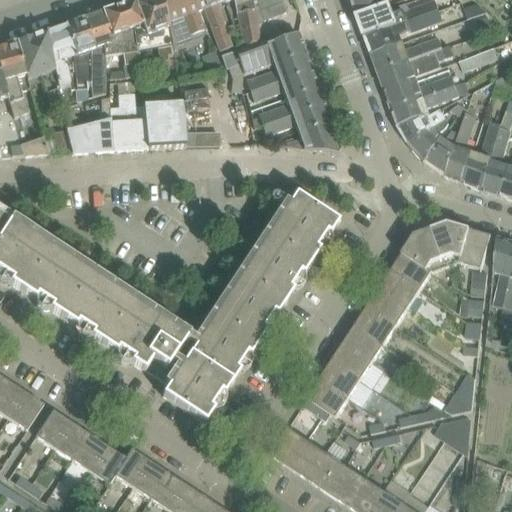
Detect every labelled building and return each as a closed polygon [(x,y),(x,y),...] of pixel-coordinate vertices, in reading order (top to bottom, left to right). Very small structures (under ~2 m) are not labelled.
[(144,25),(134,30),(136,52),(157,49),(160,67),(175,65),(172,49),(168,23),(167,23),(161,0),(141,0),(135,2),(144,25)] [(168,23),(172,49),(206,37),(204,31),(206,30),(199,12),(191,15),(186,0),(161,0),(167,23),(168,23)] [(186,0),(191,15),(199,12),(205,10),(206,10),(202,0),(186,0)] [(221,0),(202,0),(206,10),(205,10),(213,32),(225,28),(218,6),(223,4),(221,0)] [(221,0),(223,4),(233,0),(235,11),(243,50),(261,43),(257,25),(287,14),(281,0),(258,0),(253,2),(252,0),(221,0)] [(359,0),(352,3),(357,19),(388,8),(386,2),(391,0),(359,0)] [(135,2),(103,13),(111,37),(106,56),(106,58),(122,57),(125,75),(123,76),(123,73),(111,74),(109,81),(139,79),(138,67),(136,52),(134,30),(144,25),(135,2)] [(388,8),(357,19),(359,23),(365,40),(439,13),(435,2),(409,12),(406,5),(390,12),(388,8)] [(106,96),(106,56),(111,37),(103,13),(84,20),(83,21),(94,51),(90,52),(90,85),(92,100),(106,96)] [(439,13),(365,40),(371,56),(403,45),(400,39),(443,24),(439,13)] [(488,19),(476,23),(481,38),(493,33),(488,19)] [(67,26),(65,27),(76,58),(73,59),(76,92),(77,104),(88,102),(87,85),(90,85),(90,52),(94,51),(83,21),(77,23),(74,22),(68,24),(67,26)] [(59,29),(47,34),(62,111),(72,108),(69,97),(72,97),(71,93),(76,92),(73,59),(76,58),(65,27),(63,28),(60,27),(59,29)] [(225,28),(213,32),(220,53),(233,48),(225,28)] [(17,45),(16,45),(26,78),(29,89),(42,84),(52,113),(57,111),(58,115),(62,113),(62,111),(47,34),(47,33),(28,40),(27,40),(25,40),(23,40),(22,41),(21,42),(20,43),(17,45)] [(243,50),(222,58),(227,72),(229,71),(240,67),(243,76),(272,66),(304,54),(297,35),(266,46),(265,42),(261,43),(243,50)] [(371,56),(377,74),(442,52),(437,39),(405,51),(403,45),(371,56)] [(0,75),(13,123),(13,122),(15,128),(14,129),(20,149),(31,145),(24,119),(28,117),(22,94),(30,91),(29,89),(26,78),(16,45),(5,48),(4,46),(0,47),(0,75)] [(377,74),(384,91),(415,80),(440,71),(438,65),(445,62),(453,59),(449,49),(442,52),(377,74)] [(492,51),(459,63),(463,75),(497,63),(492,51)] [(311,71),(304,54),(272,66),(275,73),(246,83),(249,93),(311,71)] [(282,94),(284,99),(317,88),(311,71),(249,93),(253,104),(282,94)] [(0,161),(23,160),(20,149),(14,129),(15,128),(13,122),(13,123),(0,75),(0,161)] [(511,75),(496,84),(494,89),(511,94),(511,92),(511,75)] [(419,90),(415,80),(384,91),(391,112),(455,89),(452,79),(419,90)] [(118,110),(110,111),(112,154),(129,153),(126,85),(116,85),(118,110)] [(134,85),(126,85),(129,153),(146,152),(145,124),(143,109),(135,109),(134,85)] [(259,120),(252,122),(254,130),(262,127),(323,105),(317,88),(284,99),(287,107),(258,117),(259,120)] [(391,112),(398,130),(429,118),(427,111),(459,99),(455,89),(391,112)] [(455,105),(459,107),(464,110),(468,113),(469,110),(474,95),(455,105)] [(101,124),(87,127),(91,141),(93,141),(95,154),(95,155),(112,154),(110,111),(110,100),(100,102),(101,124)] [(295,128),(297,134),(329,122),(323,105),(262,127),(266,138),(295,128)] [(143,109),(145,124),(146,152),(186,150),(184,122),(181,106),(143,107),(143,109)] [(459,107),(450,113),(459,119),(464,110),(459,107)] [(72,108),(62,111),(62,113),(66,133),(71,157),(87,156),(94,155),(95,155),(95,154),(93,141),(91,141),(87,127),(76,130),(72,111),(72,108)] [(459,137),(444,179),(462,186),(471,155),(466,153),(477,120),(474,119),(476,112),(469,110),(468,113),(464,122),(459,137)] [(464,110),(459,119),(464,122),(468,113),(464,110)] [(429,118),(398,130),(408,146),(433,132),(432,131),(445,122),(440,112),(429,118)] [(299,141),(285,146),(287,149),(303,151),(303,152),(337,157),(340,151),(336,141),(329,122),(297,134),(299,141)] [(433,132),(408,146),(410,150),(424,166),(425,166),(427,168),(443,143),(441,142),(436,139),(446,130),(449,126),(445,122),(432,131),(433,132)] [(471,155),(462,186),(481,194),(500,130),(501,127),(491,124),(481,158),(471,155)] [(500,130),(481,194),(501,200),(510,169),(500,166),(501,162),(502,162),(511,133),(500,130)] [(58,158),(71,157),(66,133),(53,136),(58,158)] [(443,143),(427,168),(428,168),(444,179),(459,137),(452,134),(446,145),(444,144),(443,143)] [(23,160),(47,158),(43,141),(31,145),(20,149),(23,160)] [(511,169),(510,169),(501,200),(505,201),(511,202),(511,169)] [(326,235),(330,237),(338,224),(296,195),(176,377),(167,372),(187,341),(0,218),(0,274),(12,283),(10,286),(35,303),(37,299),(52,309),(50,313),(76,330),(78,326),(93,336),(91,339),(116,356),(118,352),(133,362),(131,366),(144,375),(145,374),(168,389),(162,398),(205,427),(219,405),(215,403),(220,396),(223,398),(240,373),(236,370),(246,356),(250,358),(267,332),(263,330),(273,315),(277,317),(293,292),(290,290),(299,275),(303,277),(320,252),(316,250),(326,235)] [(446,270),(459,265),(469,232),(449,226),(432,232),(446,270)] [(415,238),(403,256),(432,275),(446,270),(432,232),(415,238)] [(491,238),(469,232),(459,265),(460,265),(482,271),(491,238)] [(510,279),(511,273),(511,244),(497,240),(495,275),(501,277),(493,307),(502,310),(510,279)] [(403,256),(391,275),(420,293),(432,275),(403,256)] [(511,273),(510,279),(502,310),(499,324),(511,327),(511,320),(511,273)] [(391,275),(379,293),(408,311),(420,293),(391,275)] [(474,275),(473,283),(486,284),(487,276),(481,275),(474,275)] [(485,292),(486,284),(473,283),(472,290),(485,292)] [(472,290),(471,298),(484,299),(485,292),(472,290)] [(379,293),(367,311),(396,329),(408,311),(379,293)] [(483,311),(484,303),(470,302),(469,310),(483,311)] [(482,320),(483,311),(469,310),(469,318),(482,320)] [(367,311),(355,329),(384,348),(396,329),(367,311)] [(468,324),(467,332),(481,334),(482,325),(468,324)] [(355,329),(344,347),(372,366),(384,348),(355,329)] [(480,342),(481,334),(467,332),(466,341),(480,342)] [(344,347),(332,365),(373,392),(384,374),(372,366),(344,347)] [(465,349),(464,357),(478,359),(479,350),(465,349)] [(332,365),(320,383),(349,402),(349,401),(363,411),(374,393),(373,392),(332,365)] [(468,375),(456,394),(473,405),(476,381),(468,375)] [(320,383),(307,402),(331,417),(336,421),(349,402),(320,383)] [(25,396),(7,384),(0,394),(0,417),(8,422),(25,396)] [(444,412),(453,418),(472,413),(473,405),(456,394),(444,412)] [(8,422),(26,434),(43,407),(25,396),(8,422)] [(432,397),(428,402),(435,407),(442,411),(445,405),(432,397)] [(307,402),(303,409),(326,424),(331,417),(307,402)] [(425,415),(412,419),(414,427),(444,420),(442,411),(435,407),(425,415)] [(70,425),(52,413),(35,440),(53,452),(70,425)] [(460,420),(445,443),(469,458),(473,421),(468,418),(460,420)] [(400,430),(414,427),(412,419),(398,422),(400,430)] [(444,423),(436,437),(445,443),(460,420),(444,423)] [(71,464),(88,437),(70,425),(53,452),(71,464)] [(370,428),(372,437),(386,434),(384,425),(370,428)] [(290,470),(307,443),(288,431),(270,458),(290,470)] [(106,449),(88,437),(71,464),(89,476),(106,449)] [(385,440),(387,448),(400,445),(398,437),(385,440)] [(361,446),(349,438),(345,444),(357,452),(361,446)] [(374,451),(387,448),(385,440),(372,443),(374,451)] [(290,470),(309,483),(326,456),(307,443),(290,470)] [(107,488),(113,479),(125,461),(106,449),(89,476),(107,488)] [(131,452),(125,461),(113,479),(131,491),(149,464),(131,452)] [(328,496),(346,469),(326,456),(309,483),(328,496)] [(476,463),(475,474),(491,480),(495,468),(476,463)] [(167,476),(149,464),(131,491),(149,503),(167,476)] [(328,496),(347,508),(365,482),(346,469),(328,496)] [(149,503),(162,511),(169,511),(185,488),(167,476),(149,503)] [(20,479),(15,486),(26,493),(30,486),(20,479)] [(352,511),(372,511),(384,494),(365,482),(347,508),(352,511)] [(458,482),(457,496),(464,497),(465,483),(458,482)] [(42,494),(30,486),(26,493),(38,501),(42,494)] [(195,511),(204,500),(185,488),(169,511),(195,511)] [(7,491),(2,497),(14,505),(18,498),(7,491)] [(372,511),(399,511),(403,507),(384,494),(372,511)] [(463,511),(464,497),(457,496),(456,510),(463,511)] [(221,511),(222,511),(204,500),(195,511),(221,511)] [(24,511),(39,511),(26,503),(22,510),(24,511)] [(56,503),(52,510),(54,511),(64,511),(66,510),(56,503)]
